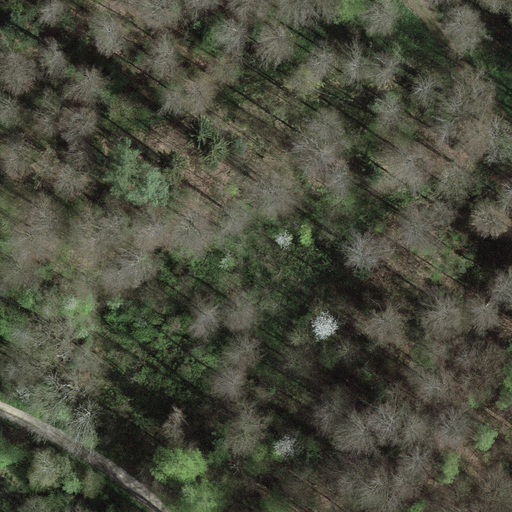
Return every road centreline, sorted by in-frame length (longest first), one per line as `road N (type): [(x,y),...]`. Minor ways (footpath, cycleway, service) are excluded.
road 1 (track): [(0,410),(82,453),(162,511)]
road 2 (track): [(439,0),(511,114)]
